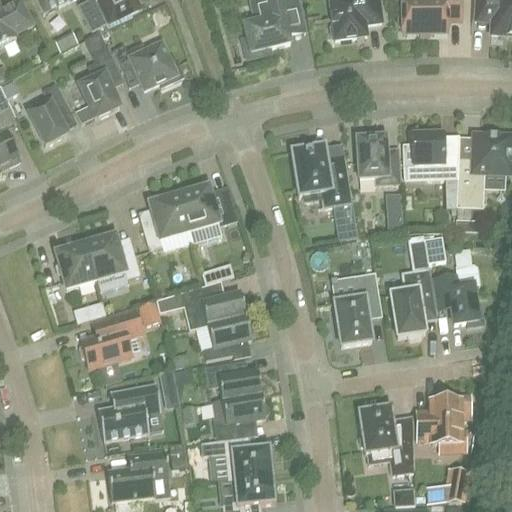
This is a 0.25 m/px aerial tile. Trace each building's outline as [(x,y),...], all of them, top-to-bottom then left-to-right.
[(77,0),(32,0),(43,19),(78,0),(77,0)] [(96,0),(109,26),(130,15),(141,10),(135,0),(96,0)] [(289,48),(288,42),(305,38),(300,18),(295,0),(275,0),(248,7),(253,27),(243,30),(247,43),(242,44),(247,63),(270,58),(269,53),(289,48)] [(377,0),(342,0),(329,2),(332,28),(329,32),(330,40),(334,43),(334,45),(366,41),(365,29),(381,27),(377,0)] [(441,0),(442,2),(402,3),(402,17),(400,19),(399,20),(398,22),(398,24),(397,26),(397,28),(398,30),(399,32),(400,33),(402,35),(402,38),(447,38),(447,26),(461,26),(460,0),(441,0)] [(511,0),(475,0),(476,4),(474,25),(492,26),(491,38),(511,39),(511,0)] [(76,11),(91,38),(107,30),(93,2),(76,11)] [(0,13),(0,50),(15,43),(13,38),(32,29),(20,5),(0,14),(0,13)] [(112,55),(122,77),(133,72),(144,95),(159,88),(161,92),(182,82),(172,61),(168,63),(161,48),(146,55),(142,48),(126,55),(123,50),(112,55)] [(118,112),(110,94),(107,88),(120,82),(110,61),(87,71),(91,80),(78,86),(94,123),(118,112)] [(12,86),(0,92),(6,104),(18,98),(12,86)] [(28,118),(45,150),(67,139),(56,118),(68,112),(55,88),(43,95),(49,107),(28,118)] [(3,133),(17,127),(6,104),(0,92),(0,170),(7,167),(9,172),(20,166),(6,137),(5,137),(3,133)] [(458,164),(457,184),(456,213),(482,214),(484,179),(509,180),(509,159),(511,159),(511,142),(511,140),(510,140),(506,137),(494,136),(490,140),(470,139),(469,164),(458,164)] [(458,141),(443,141),(443,137),(412,138),(412,149),(401,149),(402,172),(403,186),(457,184),(458,164),(459,142),(458,141)] [(375,190),(401,188),(398,153),(385,153),(384,141),(381,142),(378,139),(368,140),(365,143),(356,144),(359,184),(375,183),(375,190)] [(327,170),(324,151),(324,150),(308,153),(306,150),(295,152),(294,155),(290,156),(298,202),(303,201),(304,206),(322,203),(323,213),(351,208),(344,168),(327,170)] [(177,196),(189,236),(219,228),(208,191),(198,194),(197,191),(189,193),(177,196)] [(160,245),(189,236),(177,196),(166,199),(166,200),(158,202),(159,206),(149,208),(155,229),(142,233),(149,256),(162,252),(160,245)] [(405,235),(403,196),(387,196),(389,236),(405,235)] [(471,238),(471,226),(455,225),(455,237),(471,238)] [(405,240),(408,254),(424,252),(423,245),(422,237),(405,240)] [(84,245),(95,285),(125,277),(127,284),(140,280),(133,257),(121,261),(115,240),(104,243),(103,240),(95,242),(84,245)] [(440,242),(423,245),(424,252),(427,268),(444,265),(440,242)] [(66,294),(95,285),(84,245),(72,248),(73,249),(64,251),(66,254),(55,257),(66,294)] [(456,280),(434,284),(439,317),(451,315),(453,329),(465,328),(466,331),(482,329),(479,309),(475,309),(472,290),(480,289),(477,271),(473,268),(455,271),(456,280)] [(205,291),(230,283),(226,270),(201,277),(205,291)] [(425,338),(423,328),(437,325),(434,308),(429,276),(403,280),(406,296),(390,299),(397,342),(407,341),(408,343),(410,345),(420,344),(422,341),(421,339),(425,338)] [(371,346),(368,324),(365,304),(379,302),(375,278),(354,281),(358,304),(334,307),(337,324),(336,324),(338,334),(341,351),(371,346)] [(195,334),(199,333),(199,332),(245,321),(244,314),(246,310),(244,302),(240,300),(240,298),(207,306),(203,291),(180,298),(185,320),(188,335),(195,334)] [(102,307),(77,314),(81,328),(106,321),(102,307)] [(135,316),(92,329),(96,342),(80,347),(81,349),(79,354),(81,362),(85,364),(89,375),(131,362),(126,345),(142,340),(135,316)] [(245,321),(199,332),(199,333),(195,334),(200,355),(203,355),(205,365),(232,360),(230,350),(251,345),(250,343),(253,339),(251,331),(247,329),(245,321)] [(360,349),(362,365),(384,362),(382,346),(360,349)] [(222,406),(261,400),(257,376),(230,381),(228,369),(204,373),(207,394),(219,392),(222,406)] [(154,390),(109,399),(112,414),(99,417),(98,416),(97,417),(103,447),(148,438),(145,419),(159,416),(160,416),(155,390),(154,390)] [(216,447),(240,444),(237,428),(265,424),(265,421),(267,417),(266,411),(263,408),(261,400),(222,406),(224,421),(212,423),(216,447)] [(430,417),(417,417),(417,446),(431,446),(431,448),(439,448),(453,448),(460,444),(460,436),(460,424),(470,424),(469,401),(463,401),(450,402),(450,406),(438,406),(430,406),(430,417)] [(391,480),(414,477),(413,421),(391,424),(390,412),(376,414),(373,412),(366,413),(363,416),(358,417),(361,439),(359,442),(360,450),(364,453),(365,459),(387,456),(391,480)] [(164,436),(165,418),(154,418),(153,436),(164,436)] [(228,485),(272,480),(271,470),(271,471),(269,453),(269,452),(268,452),(253,454),(252,442),(240,444),(216,447),(206,448),(208,462),(226,461),(228,485)] [(168,477),(165,457),(129,462),(130,476),(108,478),(111,506),(155,501),(152,479),(168,477)] [(445,490),(425,491),(426,508),(442,507),(463,507),(468,477),(447,473),(445,490)] [(272,480),(228,485),(234,485),(236,507),(221,509),(221,511),(259,511),(259,509),(273,508),(275,508),(275,507),(274,507),(272,489),(273,489),(272,480)] [(413,494),(393,496),(394,511),(414,510),(413,494)]
